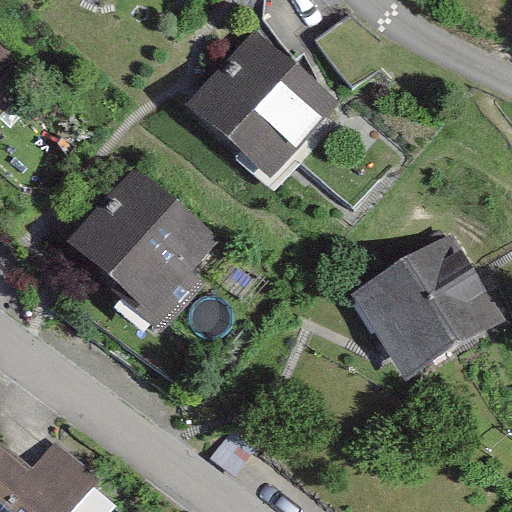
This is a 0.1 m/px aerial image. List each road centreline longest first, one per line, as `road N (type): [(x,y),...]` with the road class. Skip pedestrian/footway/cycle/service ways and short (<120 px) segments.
road 1 (residential): [(0,317),(243,511)]
road 2 (residential): [(369,0),(489,70)]
